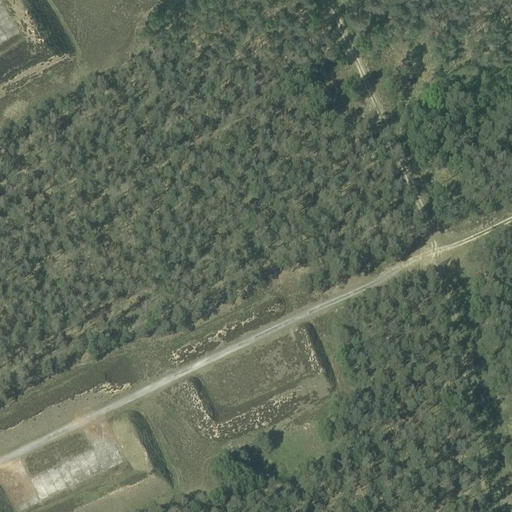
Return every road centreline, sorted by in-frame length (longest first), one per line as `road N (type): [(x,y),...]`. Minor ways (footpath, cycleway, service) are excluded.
road 1 (track): [(0,460),(511,216)]
road 2 (track): [(433,252),(328,0)]
